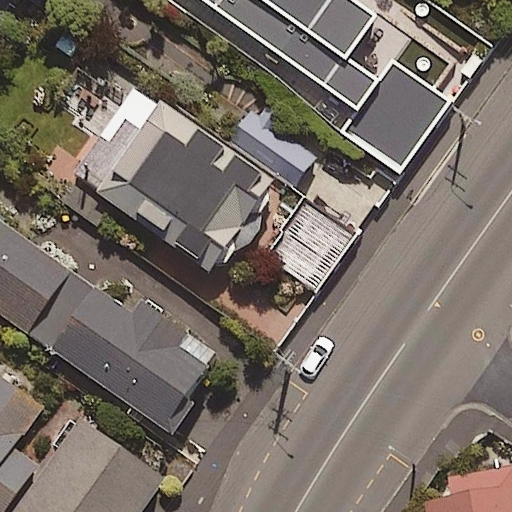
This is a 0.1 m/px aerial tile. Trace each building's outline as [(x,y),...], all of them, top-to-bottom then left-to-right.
[(195,0),(354,113),(339,134),(397,176),(448,106),(391,65),(377,85),(342,61),(371,21),(342,0),(195,0)] [(232,256),(239,261),(264,225),(257,220),(278,190),(136,90),(72,180),(214,280),(232,256)] [(312,159),(247,115),(226,145),(292,189),(312,159)] [(0,317),(24,335),(67,275),(0,227),(0,317)] [(67,275),(24,335),(165,434),(215,363),(126,300),(118,311),(67,275)] [(0,511),(11,511),(41,472),(11,451),(40,409),(0,380),(0,511)] [(41,472),(11,511),(138,511),(160,483),(76,423),(41,472)] [(511,511),(511,471),(446,482),(449,500),(422,505),(423,511),(511,511)]
